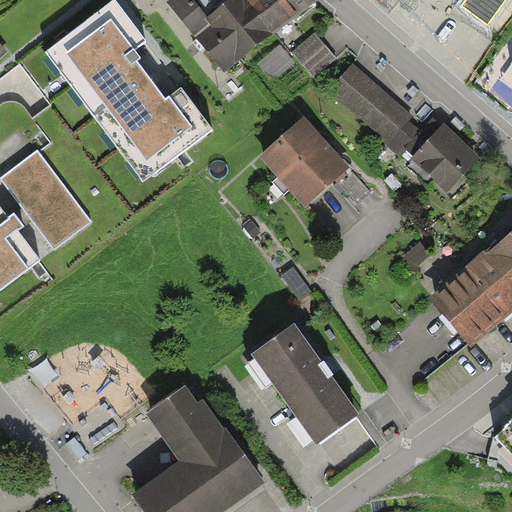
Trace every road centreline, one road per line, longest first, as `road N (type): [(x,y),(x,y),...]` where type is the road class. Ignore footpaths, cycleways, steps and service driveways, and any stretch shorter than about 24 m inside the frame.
road 1 (residential): [(338,0),(511,154)]
road 2 (residential): [(334,511),(511,380)]
road 3 (residential): [(88,511),(0,404)]
